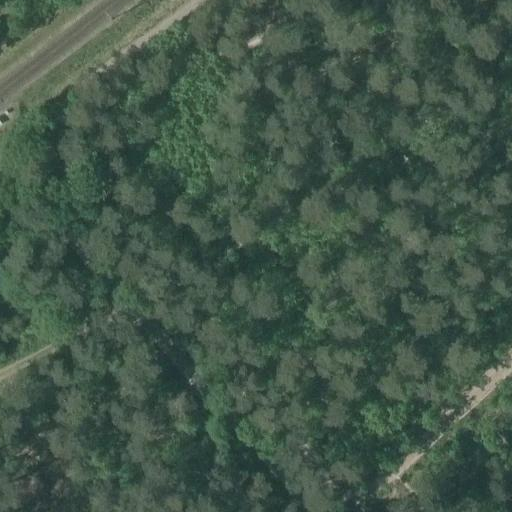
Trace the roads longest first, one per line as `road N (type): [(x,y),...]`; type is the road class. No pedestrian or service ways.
road 1 (unknown): [(201,0),(63,108),(53,157),(120,228),(228,367),(356,499),(356,511)]
road 2 (unclassified): [(314,511),(71,236),(0,176)]
road 3 (track): [(511,352),(388,473)]
road 4 (track): [(116,288),(0,366)]
